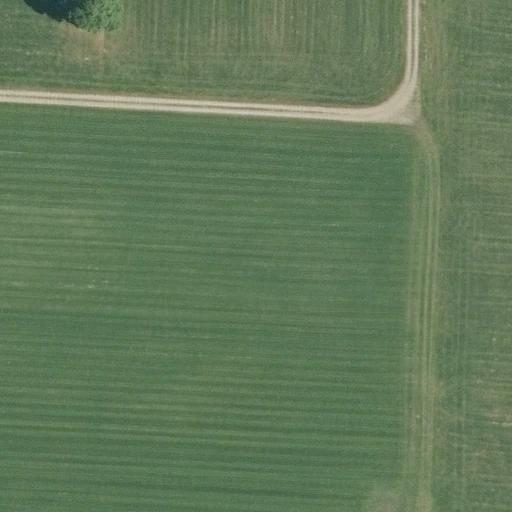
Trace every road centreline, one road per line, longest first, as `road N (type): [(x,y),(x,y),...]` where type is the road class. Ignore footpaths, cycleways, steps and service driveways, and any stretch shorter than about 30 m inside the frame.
road 1 (track): [(0,93),(411,113),(413,0)]
road 2 (track): [(411,113),(417,136),(406,511)]
